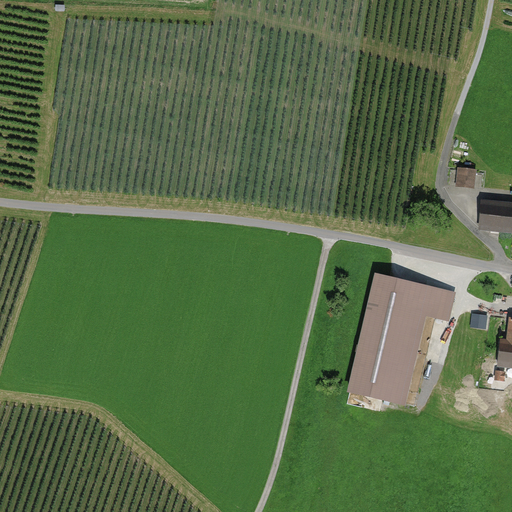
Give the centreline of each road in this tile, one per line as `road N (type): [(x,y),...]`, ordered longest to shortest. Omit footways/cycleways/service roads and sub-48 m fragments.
road 1 (unclassified): [(0,205),(231,220),(511,271)]
road 2 (track): [(256,511),(274,472),(328,233)]
